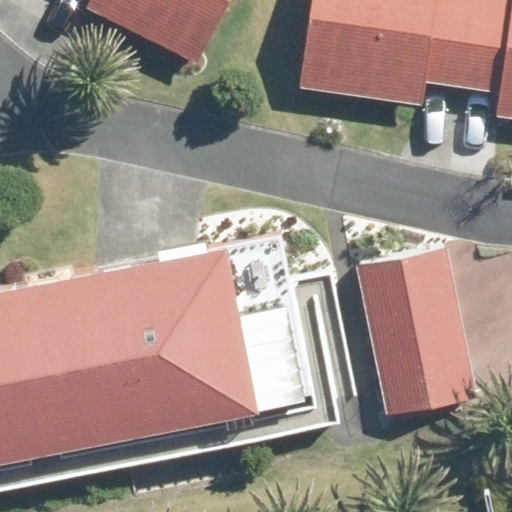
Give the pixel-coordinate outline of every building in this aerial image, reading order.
[(85,0),(85,2),(192,56),(219,0),(85,0)] [(305,0),(294,83),(419,100),(422,75),(464,82),(474,0),(305,0)] [(494,110),(511,112),(511,0),(474,0),(464,82),(498,87),(494,110)] [(0,276),(0,446),(302,387),(283,297),(235,307),(221,236),(202,238),(200,228),(156,236),(158,245),(0,276)] [(445,244),(358,262),(388,407),(474,391),(445,244)]
